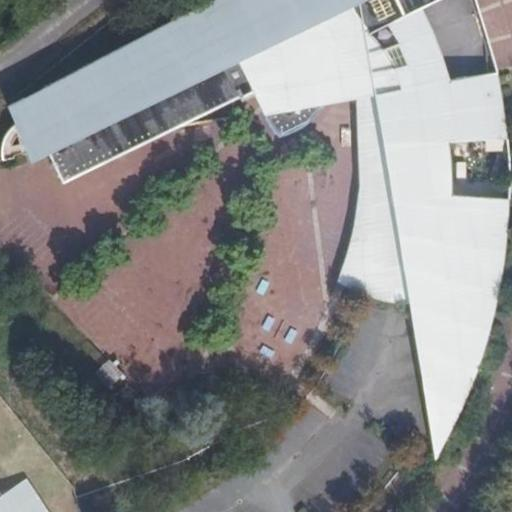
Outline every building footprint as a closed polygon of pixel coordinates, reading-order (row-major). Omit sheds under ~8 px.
[(217,0),(12,107),(30,142),(45,134),(50,144),(45,147),(48,152),(62,181),(169,129),(236,117),(233,98),(253,88),(249,81),(268,78),(268,81),(268,85),(268,88),(269,93),(270,98),(271,103),(272,107),(274,111),(275,114),(276,115),(278,118),(281,122),(283,121),(288,119),(294,115),(298,112),(302,108),(305,105),(306,104),(310,100),(312,97),(317,89),(320,80),(322,73),(322,67),(320,55),(331,50),(336,48),(349,60),(359,78),(368,95),(373,106),(386,137),(398,169),(368,168),(367,191),(364,213),(361,233),(359,241),(356,253),(352,265),(349,275),(346,285),(353,289),(359,291),(367,294),(373,296),(380,298),(387,299),(400,301),(405,302),(409,302),(436,458),(436,457),(442,447),(447,438),(452,427),(456,418),(462,407),(467,397),(471,386),(476,374),(480,362),(484,350),(488,338),(491,326),(494,313),(497,302),(500,289),(502,277),(503,267),(504,256),(506,244),(507,232),(508,219),(509,209),(509,200),(450,194),(450,193),(451,188),(451,176),(450,169),(448,150),(447,140),(507,138),(507,125),(505,114),(503,101),(501,90),(500,79),(498,71),(444,80),(434,82),(434,79),(432,74),(429,67),(426,59),(424,52),(420,42),(417,36),(413,26),(407,12),(416,8),(432,0),(217,0)] [(430,38),(427,31),(422,22),(416,8),(407,12),(413,26),(417,36),(420,42),(424,52),(426,59),(429,67),(432,74),(434,79),(434,82),(444,80),(443,76),(442,71),(439,63),(436,56),(434,48),(430,38)] [(359,78),(349,60),(336,48),(331,50),(320,55),(322,67),(322,73),(320,80),(317,89),(312,97),(310,100),(306,104),(305,105),(323,102),(354,97),(368,95),(359,78)] [(275,114),(274,111),(272,107),(271,103),(270,98),(269,93),(268,88),(268,85),(268,81),(255,87),(256,90),(257,95),(258,101),(259,106),(260,111),(262,115),(263,117),(264,120),(266,122),(268,126),(273,132),(276,135),(281,135),(287,133),(294,130),(301,125),(306,121),(311,117),(315,112),(320,107),(323,103),(323,102),(305,105),(302,108),(298,112),(294,115),(288,119),(283,121),(281,122),(278,118),(276,115),(275,114)] [(386,137),(373,106),(368,95),(354,97),(355,110),(357,156),(358,168),(368,168),(398,169),(386,137)] [(30,142),(12,107),(8,109),(29,161),(38,157),(30,142)] [(48,152),(45,147),(50,144),(45,134),(30,142),(38,157),(48,152)] [(361,233),(364,213),(367,191),(368,168),(358,168),(356,192),(353,217),(351,230),(349,239),(346,250),(342,262),(340,272),(337,280),(340,282),(346,285),(349,275),(352,265),(356,253),(359,241),(361,233)] [(46,511),(24,479),(0,496),(0,511),(46,511)]
